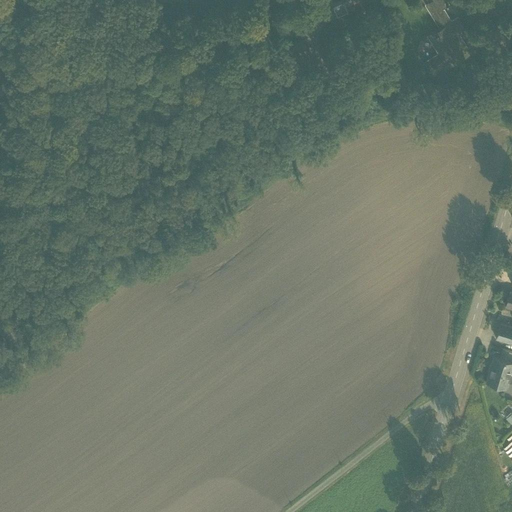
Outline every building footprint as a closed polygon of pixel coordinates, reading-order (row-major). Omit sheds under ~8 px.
[(336,0),(337,0),(332,2),(337,12),(343,9),(345,12),(351,9),(350,6),(360,2),(358,0),(336,0)] [(444,0),(432,0),(429,2),(428,2),(425,4),(441,30),(435,34),(436,36),(433,38),(442,54),(432,60),(436,68),(430,72),(430,73),(445,64),(447,66),(470,52),(458,34),(465,29),(457,16),(450,20),(443,8),(448,4),(447,2),(446,2),(444,0)] [(486,16),(475,23),(477,27),(488,20),(486,16)] [(488,20),(477,27),(484,38),(495,31),(488,20)] [(302,38),(292,42),(295,53),(306,49),(302,38)] [(292,42),(279,47),(284,60),(296,55),(295,53),(292,42)] [(285,62),(267,69),(271,78),(288,71),(285,62)] [(511,326),(500,323),(496,338),(511,342),(511,326)] [(511,361),(496,356),(490,372),(489,372),(486,381),(504,387),(504,386),(508,373),(511,362),(511,361)]
